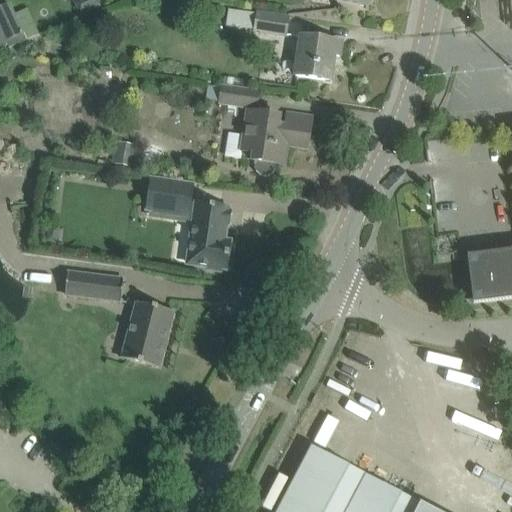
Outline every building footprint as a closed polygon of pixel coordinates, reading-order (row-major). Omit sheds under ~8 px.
[(0,34),(1,37),(4,43),(24,34),(10,3),(0,8),(0,34)] [(284,35),(285,18),(255,13),(252,31),(284,35)] [(341,44),(321,41),(299,37),(293,77),(330,82),(334,57),(339,57),(341,44)] [(113,69),(109,99),(122,101),(125,80),(128,80),(129,75),(126,75),(126,71),(113,69)] [(221,103),(256,109),(258,94),(223,88),(221,103)] [(312,118),(287,114),(285,127),(278,126),(280,117),(248,112),(242,150),(253,152),(252,162),(284,167),(287,147),(307,151),(312,118)] [(190,204),(193,184),(150,178),(145,212),(194,219),(196,205),(190,204)] [(194,219),(188,264),(207,267),(207,270),(222,272),(222,269),(226,270),(230,243),(223,242),(228,209),(196,205),(194,219)] [(511,256),(511,257),(510,253),(476,257),(470,274),(475,276),(477,285),(472,289),(482,303),(511,299),(511,256)] [(120,303),(123,281),(67,274),(65,296),(120,303)] [(173,313),(154,308),(136,304),(122,360),(158,369),(173,313)] [(511,410),(511,407),(511,403),(510,400),(500,404),(503,414),(511,410)] [(277,511),(410,511),(416,502),(329,457),(312,448),(277,511)] [(511,511),(511,468),(462,484),(471,511),(511,511)]
